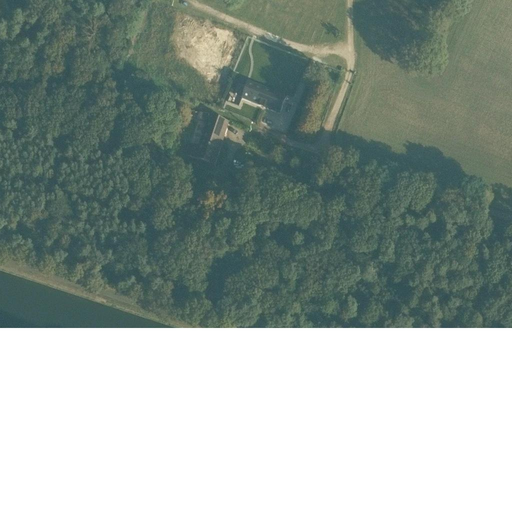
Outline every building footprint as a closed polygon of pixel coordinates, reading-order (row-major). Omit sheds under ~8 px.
[(307,68),(286,61),(283,70),(303,77),(307,68)] [(293,84),(285,81),(281,94),(288,97),(293,84)] [(275,96),(248,83),(239,102),(256,110),(255,112),(265,117),(275,96)] [(229,122),(199,113),(197,121),(206,124),(199,147),(189,144),(185,157),(215,166),(229,122)] [(216,171),(205,167),(200,180),(212,184),(216,171)]
